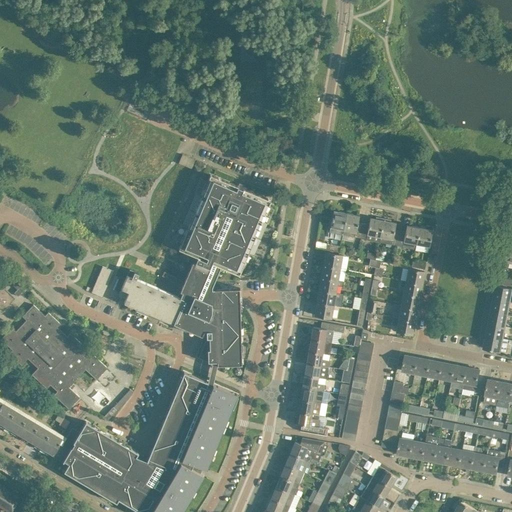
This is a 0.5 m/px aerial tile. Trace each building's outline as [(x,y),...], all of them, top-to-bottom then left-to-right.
[(135,92),(127,111),(146,120),(155,100),(135,92)] [(181,156),(179,163),(191,168),(192,166),(194,162),(195,159),(182,154),(181,156)] [(184,298),(173,323),(174,323),(175,324),(202,335),(204,331),(205,332),(206,332),(206,337),(205,340),(198,356),(198,357),(208,361),(212,361),(217,361),(217,364),(242,364),(241,353),(243,353),(243,344),(241,344),(240,304),(240,287),(231,288),(212,288),(212,286),(214,281),(221,266),(236,273),(239,274),(242,268),(246,269),(248,270),(254,255),(252,254),(248,253),(249,251),(255,236),(262,221),(268,223),(274,208),(268,206),(271,199),(267,198),(243,187),(238,185),(214,175),(210,174),(207,180),(205,179),(201,177),(195,192),(199,194),(201,195),(188,225),(187,227),(181,224),(175,239),(181,242),(178,248),(197,256),(195,261),(187,279),(185,283),(182,291),(180,290),(177,296),(184,298)] [(329,231),(342,234),(346,212),(333,210),(329,231)] [(346,212),(342,234),(360,238),(363,223),(358,222),(359,215),(346,212)] [(363,223),(360,238),(379,241),(383,219),(370,217),(369,224),(363,223)] [(383,219),(379,241),(397,245),(400,230),(394,229),(396,222),(383,219)] [(400,230),(397,245),(403,246),(415,249),(419,226),(407,224),(405,231),(400,230)] [(419,226),(415,249),(415,250),(428,252),(432,229),(419,226)] [(340,245),(337,245),(327,243),(326,249),(339,252),(340,245)] [(509,261),(511,261),(511,244),(507,244),(503,267),(508,268),(509,261)] [(326,252),(324,265),(339,267),(342,255),(326,252)] [(381,260),(375,259),(374,267),(375,267),(374,274),(382,276),(383,268),(379,267),(381,260)] [(425,269),(426,262),(413,260),(412,266),(425,269)] [(339,267),(324,265),(323,269),(321,269),(320,275),(322,276),(321,277),(337,280),(339,267)] [(102,266),(91,292),(102,297),(113,270),(102,266)] [(409,268),(406,280),(422,284),(424,271),(409,268)] [(121,288),(120,292),(127,295),(124,302),(173,323),(184,298),(177,296),(154,286),(141,280),(136,278),(138,273),(131,269),(128,275),(127,274),(121,288)] [(321,277),(319,289),(335,292),(337,280),(321,277)] [(364,285),(364,286),(366,286),(367,284),(369,285),(369,286),(371,278),(365,277),(365,280),(361,280),(360,284),(364,285)] [(511,279),(501,277),(499,283),(511,285),(511,279)] [(406,280),(404,293),(419,296),(422,284),(406,280)] [(511,288),(496,285),(494,298),(510,301),(511,288)] [(18,296),(24,289),(20,286),(14,292),(18,296)] [(319,289),(317,302),(333,305),(335,292),(319,289)] [(404,293),(401,305),(417,308),(419,296),(404,293)] [(494,298),(492,310),(507,313),(510,301),(494,298)] [(370,299),(367,312),(370,313),(370,311),(373,311),(372,312),(375,313),(377,300),(370,299)] [(331,317),(333,305),(317,302),(315,315),(331,317)] [(33,304),(26,311),(22,316),(26,319),(16,331),(12,327),(1,339),(13,350),(9,353),(22,364),(28,358),(38,367),(32,374),(47,388),(50,384),(57,391),(54,394),(69,408),(80,397),(69,387),(86,369),(96,379),(100,375),(107,367),(92,353),(89,357),(82,350),(85,347),(70,333),(67,336),(57,326),(60,323),(48,312),(45,315),(33,304)] [(392,317),(399,318),(415,321),(417,308),(401,305),(400,313),(393,311),(392,317)] [(362,324),(365,310),(360,309),(357,325),(360,325),(362,324)] [(492,310),(489,322),(505,325),(507,313),(492,310)] [(412,333),(415,321),(399,318),(396,330),(412,333)] [(321,321),(320,328),(313,326),(311,339),(324,341),(332,342),(339,343),(341,332),(343,332),(344,325),(321,321)] [(489,322),(487,335),(502,338),(505,325),(489,322)] [(355,345),(354,345),(359,346),(361,340),(361,338),(362,336),(356,335),(354,345),(355,345)] [(500,350),(502,338),(487,335),(484,347),(500,350)] [(311,339),(309,351),(323,353),(330,354),(332,342),(324,341),(311,339)] [(309,351),(307,363),(320,365),(329,367),(331,360),(322,359),(323,353),(309,351)] [(403,370),(415,372),(418,357),(406,354),(403,370)] [(418,357),(415,372),(428,375),(431,359),(418,357)] [(431,359),(428,375),(440,377),(443,362),(431,359)] [(443,362),(440,377),(452,379),(455,364),(443,362)] [(307,363),(304,375),(319,377),(326,378),(328,367),(329,367),(320,365),(307,363)] [(455,364),(452,379),(451,386),(463,389),(464,382),(467,366),(455,364)] [(480,369),(467,366),(464,382),(463,389),(475,391),(480,369)] [(349,382),(352,370),(347,369),(344,369),(341,381),(349,382)] [(64,446),(58,457),(63,460),(63,461),(64,460),(69,463),(64,471),(72,475),(73,472),(78,475),(77,478),(78,479),(80,476),(85,479),(83,482),(97,490),(99,487),(104,490),(103,493),(102,493),(104,494),(106,491),(111,494),(109,497),(116,502),(117,502),(118,498),(125,503),(125,502),(127,500),(132,502),(131,505),(130,506),(132,506),(134,503),(139,506),(137,509),(141,511),(145,511),(147,510),(149,511),(176,511),(179,508),(182,510),(192,494),(188,492),(191,487),(195,489),(195,488),(192,486),(195,481),(198,483),(203,475),(198,472),(201,466),(206,468),(209,460),(206,458),(208,453),(212,454),(212,453),(209,451),(211,446),(215,447),(222,431),(218,429),(220,424),(224,425),(224,424),(221,423),(223,417),(227,419),(231,407),(232,407),(233,408),(233,407),(236,401),(235,400),(231,399),(233,393),(234,393),(234,392),(225,388),(213,383),(211,387),(207,385),(208,381),(190,374),(184,371),(182,375),(181,374),(180,375),(181,375),(178,381),(180,382),(183,383),(180,389),(177,387),(176,389),(177,389),(180,390),(178,395),(175,394),(174,394),(167,411),(168,411),(171,412),(168,418),(165,416),(164,417),(165,418),(168,419),(166,424),(162,423),(155,439),(155,440),(159,441),(156,446),(153,445),(152,446),(153,446),(156,448),(154,453),(150,452),(147,460),(136,455),(138,452),(131,447),(129,450),(124,448),(126,444),(124,444),(122,447),(117,444),(119,441),(105,432),(103,435),(98,432),(100,429),(98,428),(97,431),(92,428),(93,425),(87,421),(86,421),(79,432),(75,429),(72,427),(67,436),(61,445),(64,446)] [(304,375),(302,387),(316,389),(323,390),(324,390),(325,384),(318,383),(319,377),(304,375)] [(497,404),(498,397),(501,381),(488,379),(484,402),(497,404)] [(353,380),(352,386),(363,388),(364,382),(353,380)] [(511,383),(501,381),(498,397),(510,399),(511,390),(511,383)] [(5,382),(2,387),(19,397),(20,396),(22,392),(23,392),(5,382)] [(341,383),(339,393),(342,393),(347,394),(349,384),(341,383)] [(302,387),(300,399),(314,401),(321,402),(323,390),(316,389),(302,387)] [(393,391),(392,397),(404,399),(405,393),(398,392),(393,391)] [(339,393),(339,394),(337,405),(345,406),(347,395),(339,393)] [(392,397),(390,403),(403,405),(404,399),(392,397)] [(300,399),(298,411),(312,413),(321,415),(319,414),(321,402),(314,401),(300,399)] [(0,400),(0,422),(52,454),(53,454),(58,457),(64,446),(61,445),(59,443),(62,438),(0,400)] [(420,406),(419,413),(429,414),(430,408),(425,407),(426,402),(421,401),(420,406)] [(390,403),(389,409),(402,411),(403,405),(390,403)] [(409,410),(419,413),(420,406),(410,404),(409,410)] [(103,417),(107,420),(118,409),(115,405),(110,411),(109,410),(103,417)] [(458,409),(446,407),(443,417),(456,420),(458,409)] [(347,408),(346,414),(358,417),(359,411),(347,408)] [(389,409),(388,415),(401,418),(402,412),(402,411),(389,409)] [(445,411),(435,409),(433,415),(443,417),(445,411)] [(458,409),(456,420),(474,423),(476,411),(467,409),(466,415),(459,414),(460,410),(458,409)] [(319,426),(321,415),(312,413),(298,411),(297,416),(295,416),(294,422),(296,422),(296,423),(301,424),(300,430),(326,435),(327,428),(319,426)] [(401,418),(399,424),(407,425),(408,420),(417,421),(418,415),(402,412),(401,418)] [(346,414),(345,420),(357,422),(358,417),(346,414)] [(388,415),(387,421),(399,424),(401,418),(388,415)] [(418,415),(417,421),(427,423),(428,417),(418,415)] [(443,420),(433,418),(432,424),(442,426),(443,420)] [(483,425),(491,427),(492,423),(494,424),(495,421),(494,421),(494,420),(484,419),(483,425)] [(345,420),(344,425),(356,428),(357,422),(345,420)] [(443,420),(442,426),(454,429),(455,422),(443,420)] [(492,423),(491,427),(503,429),(504,422),(494,420),(494,421),(495,421),(494,424),(492,423)] [(387,421),(386,427),(398,430),(399,424),(387,421)] [(454,429),(466,431),(467,425),(455,422),(454,429)] [(344,425),(343,431),(355,434),(356,428),(344,425)] [(467,425),(466,431),(478,433),(480,427),(467,425)] [(386,427),(384,433),(397,436),(398,430),(386,427)] [(480,427),(478,433),(484,435),(483,437),(491,436),(492,429),(480,427)] [(492,429),(491,436),(508,439),(510,433),(492,429)] [(354,440),(355,434),(343,431),(341,438),(354,440)] [(384,433),(383,440),(396,442),(397,436),(384,433)] [(426,442),(423,458),(435,460),(438,445),(440,437),(427,434),(426,442)] [(302,458),(310,461),(315,450),(319,452),(320,452),(324,453),(327,444),(324,443),(324,441),(302,437),(300,443),(295,441),(290,452),(302,458)] [(398,453),(410,455),(413,440),(401,438),(398,453)] [(438,445),(435,460),(447,462),(450,447),(452,440),(446,438),(444,446),(438,445)] [(395,448),(396,442),(383,440),(382,446),(395,448)] [(413,440),(410,455),(423,458),(426,442),(413,440)] [(339,444),(338,447),(340,452),(346,454),(349,447),(350,445),(339,444)] [(475,452),(472,467),(484,470),(487,454),(486,454),(481,453),(482,447),(476,446),(475,452)] [(450,447),(447,462),(459,465),(462,450),(450,447)] [(487,454),(484,470),(496,472),(498,465),(503,467),(506,452),(488,448),(486,454),(487,454)] [(462,450),(459,465),(472,467),(475,452),(462,450)] [(349,461),(355,465),(361,454),(355,451),(349,461)] [(290,452),(285,464),(298,469),(304,472),(306,466),(308,467),(310,461),(302,458),(290,452)] [(349,461),(343,472),(350,476),(355,465),(349,461)] [(285,464),(280,475),(299,483),(304,472),(298,469),(285,464)] [(330,466),(329,469),(331,471),(336,473),(339,467),(334,465),(333,467),(330,466)] [(373,475),(391,486),(397,476),(379,465),(373,475)] [(329,469),(323,480),(331,484),(336,473),(331,471),(329,469)] [(343,472),(338,483),(347,488),(353,478),(349,476),(350,476),(343,472)] [(280,475),(276,486),(294,494),(299,483),(280,475)] [(367,486),(384,496),(391,486),(373,475),(367,486)] [(323,480),(317,491),(320,492),(325,495),(331,484),(323,480)] [(10,511),(20,497),(0,483),(0,506),(9,511),(10,511)] [(338,483),(332,493),(339,497),(342,499),(347,488),(338,483)] [(294,494),(276,486),(271,498),(290,506),(294,494)] [(360,496),(378,507),(384,496),(367,486),(360,496)] [(317,491),(312,502),(319,505),(325,495),(320,492),(317,491)] [(334,506),(339,497),(332,493),(328,502),(334,506)] [(354,506),(364,511),(374,511),(378,507),(360,496),(354,506)] [(271,498),(266,509),(273,511),(286,511),(290,506),(271,498)] [(462,501),(455,511),(456,511),(477,511),(478,510),(462,501)] [(306,511),(316,511),(319,505),(312,502),(306,511)]
